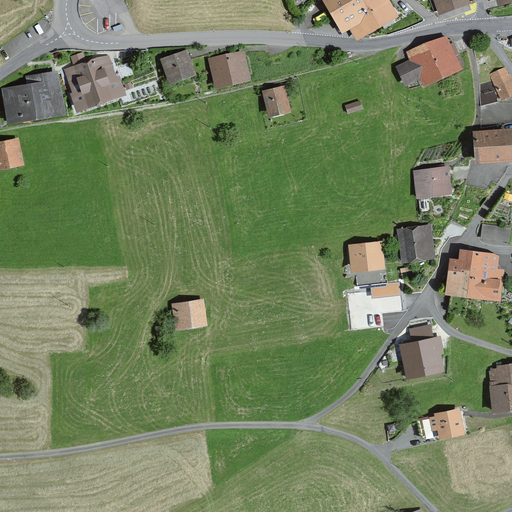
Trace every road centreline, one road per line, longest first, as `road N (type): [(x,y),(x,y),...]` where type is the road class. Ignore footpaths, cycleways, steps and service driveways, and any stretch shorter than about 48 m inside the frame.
road 1 (unclassified): [(0,456),(59,453),(195,426),(304,426),(358,440),(436,511)]
road 2 (tertiary): [(70,28),(105,43),(245,37),(367,44),(481,25)]
road 3 (residential): [(464,234),(426,293),(453,334),(511,353)]
